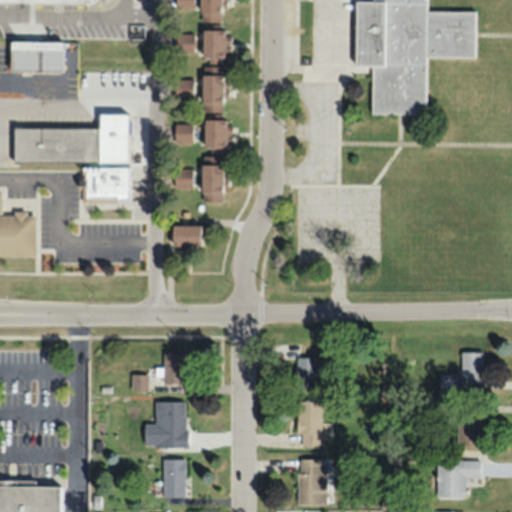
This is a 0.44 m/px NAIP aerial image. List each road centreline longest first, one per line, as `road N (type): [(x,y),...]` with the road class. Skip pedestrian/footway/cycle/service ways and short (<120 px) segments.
road 1 (residential): [(244,511),(243,311),(267,203),(273,0)]
road 2 (residential): [(0,311),(511,307)]
